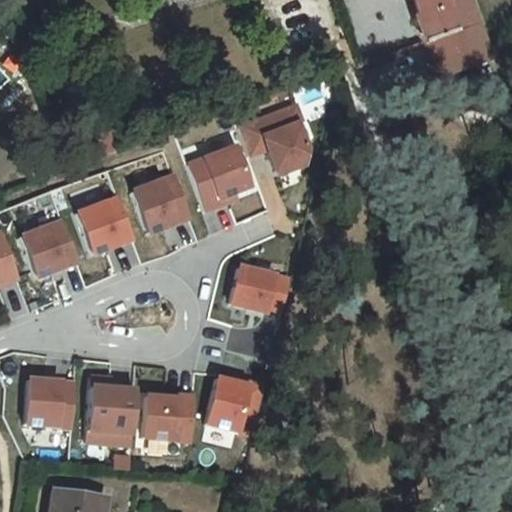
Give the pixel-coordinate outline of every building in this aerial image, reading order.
[(411,19),(421,46),(454,34),(441,0),(408,0),(414,18),(411,19)] [(274,178),(300,168),(304,155),(294,130),(300,127),(293,111),(236,133),(246,159),(264,152),(274,178)] [(101,122),(73,133),(74,139),(61,144),(70,169),(113,154),(101,122)] [(185,169),(202,215),(218,209),(216,203),(232,197),(247,191),(232,151),(185,169)] [(145,237),(188,221),(172,179),(129,195),(145,237)] [(234,203),(232,197),(216,203),(218,209),(234,203)] [(89,257),(131,241),(115,200),(73,217),(89,257)] [(33,280),(75,264),(60,223),(18,240),(33,280)] [(0,287),(17,281),(0,236),(0,287)] [(282,313),(289,282),(238,270),(229,306),(265,315),(266,309),(282,313)] [(84,445),(129,448),(133,392),(108,390),(108,380),(88,379),(84,445)] [(204,426),(252,438),(264,388),(248,384),(247,388),(216,380),(204,426)] [(70,430),(73,386),(25,382),(22,427),(70,430)] [(189,444),(192,398),(175,397),(175,401),(142,399),(139,441),(189,444)] [(113,458),(112,471),(127,472),(128,459),(113,458)] [(101,511),(104,500),(50,491),(46,511),(101,511)]
